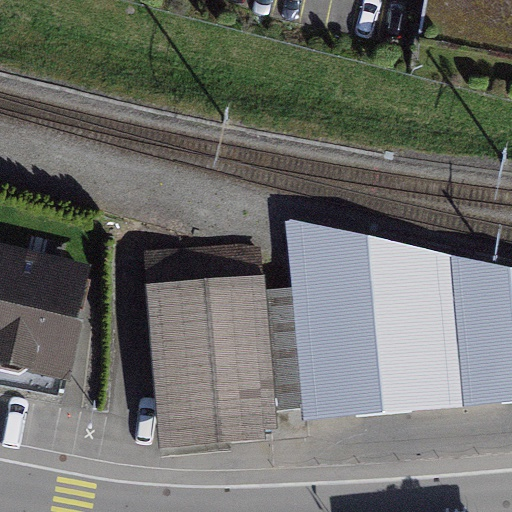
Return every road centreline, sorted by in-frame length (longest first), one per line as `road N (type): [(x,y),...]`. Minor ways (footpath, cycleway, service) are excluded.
road 1 (residential): [(511,499),(367,511)]
road 2 (residential): [(143,511),(6,489)]
